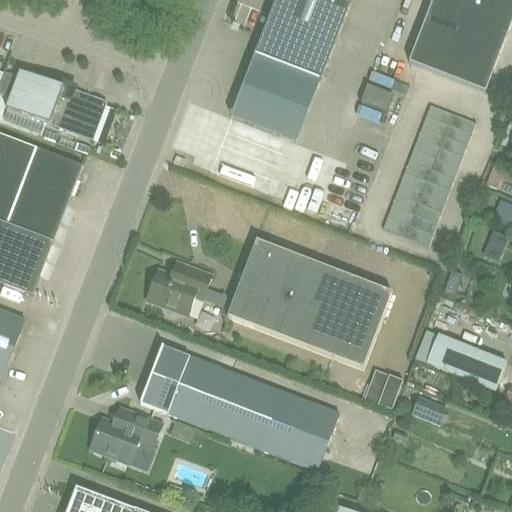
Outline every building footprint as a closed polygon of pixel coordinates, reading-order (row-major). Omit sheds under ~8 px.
[(276,0),(254,57),(321,82),(352,0),(276,0)] [(485,95),(511,25),(511,0),(434,0),(409,65),(485,95)] [(3,72),(0,81),(0,95),(10,99),(18,78),(3,72)] [(20,74),(5,111),(91,144),(105,107),(73,94),(74,90),(59,84),(58,88),(20,74)] [(430,108),(426,119),(448,128),(453,117),(430,108)] [(453,117),(449,128),(471,137),(476,126),(453,117)] [(426,119),(422,130),(444,139),(448,128),(426,119)] [(449,128),(445,139),(467,148),(471,137),(449,128)] [(422,130),(417,142),(440,150),(444,139),(422,130)] [(53,245),(82,169),(0,138),(0,295),(29,306),(53,245)] [(445,139),(440,151),(463,159),(467,148),(445,139)] [(417,142),(413,153),(435,161),(440,150),(417,142)] [(440,151),(436,162),(459,170),(463,159),(440,151)] [(413,153),(409,164),(431,173),(435,161),(413,153)] [(436,162),(432,173),(454,182),(459,170),(436,162)] [(409,164),(404,175),(427,184),(431,173),(409,164)] [(511,174),(494,167),(486,187),(497,192),(501,182),(511,186),(511,174)] [(432,173),(428,184),(450,193),(454,182),(432,173)] [(404,175),(400,186),(423,195),(427,184),(404,175)] [(428,184),(423,195),(446,204),(450,193),(428,184)] [(400,186),(396,198),(418,206),(423,195),(400,186)] [(423,195),(419,207),(441,215),(446,204),(423,195)] [(396,198),(391,209),(414,217),(418,206),(396,198)] [(419,207),(415,218),(437,226),(441,215),(419,207)] [(391,209),(387,220),(410,229),(414,217),(391,209)] [(415,218),(410,229),(433,238),(437,226),(415,218)] [(383,231),(405,240),(410,229),(387,220),(383,231)] [(410,229),(406,240),(429,249),(433,238),(410,229)] [(227,320),(363,372),(392,295),(256,243),(234,302),(225,299),(224,297),(221,298),(206,292),(211,279),(176,266),(171,279),(158,274),(157,277),(154,278),(151,286),(152,289),(147,303),(163,309),(162,312),(164,316),(173,319),(176,318),(177,314),(188,318),(195,299),(203,302),(203,301),(218,307),(219,309),(222,308),(230,312),(227,320)] [(443,295),(454,299),(462,277),(452,273),(443,295)] [(0,379),(2,380),(23,323),(0,314),(0,379)] [(427,366),(476,386),(495,394),(506,364),(439,337),(427,366)] [(139,406),(314,474),(337,415),(161,349),(139,406)] [(376,371),(364,401),(391,412),(403,382),(376,371)] [(411,417),(440,429),(447,411),(419,400),(411,417)] [(89,452),(129,467),(137,446),(152,451),(161,427),(135,417),(129,432),(101,422),(89,452)] [(133,511),(75,490),(66,511),(133,511)] [(467,501),(451,495),(446,508),(456,511),(460,511),(462,509),(464,510),(467,501)]
